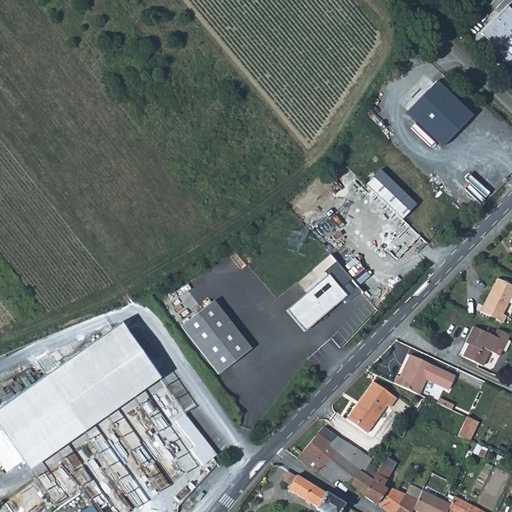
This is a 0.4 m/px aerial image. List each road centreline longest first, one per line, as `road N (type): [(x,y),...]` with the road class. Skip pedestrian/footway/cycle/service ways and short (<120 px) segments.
road 1 (secondary): [(270,449),(511,197)]
road 2 (unknown): [(270,449),(237,440),(174,357),(140,327),(120,324),(0,373)]
road 3 (unclassified): [(403,0),(511,106)]
road 4 (unknown): [(309,354),(225,293),(202,299)]
